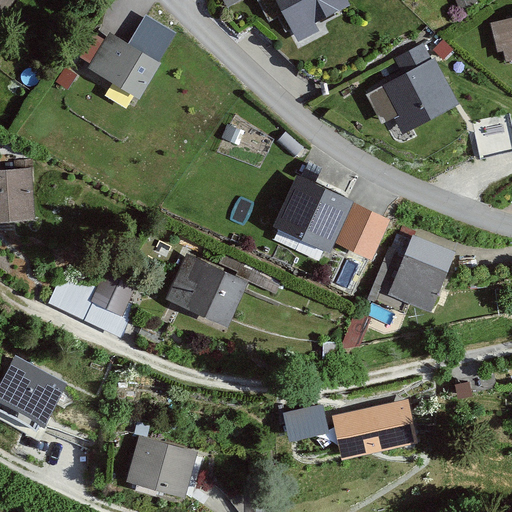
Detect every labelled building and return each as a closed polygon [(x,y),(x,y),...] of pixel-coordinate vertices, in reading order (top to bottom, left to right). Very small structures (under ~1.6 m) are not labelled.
[(275,0),(300,50),(331,35),(326,25),(353,12),(346,0),(275,0)] [(110,33),(88,68),(139,99),(178,34),(146,14),(128,44),(110,33)] [(511,17),(494,22),(502,60),(511,57),(511,17)] [(433,58),(375,91),(399,134),(457,102),(433,58)] [(33,170),(0,170),(0,223),(33,223),(33,170)] [(301,173),(279,218),(334,245),(356,200),(301,173)] [(359,202),(338,242),(374,260),(395,220),(359,202)] [(419,234),(393,290),(431,308),(457,251),(419,234)] [(171,290),(227,320),(248,281),(193,251),(171,290)] [(140,286),(110,273),(88,323),(126,340),(140,309),(131,305),(140,286)] [(63,376),(15,350),(0,377),(0,388),(44,412),(63,376)] [(414,433),(406,398),(335,414),(344,449),(414,433)] [(285,421),(289,452),(330,448),(327,417),(285,421)] [(146,439),(131,476),(181,496),(196,459),(146,439)]
